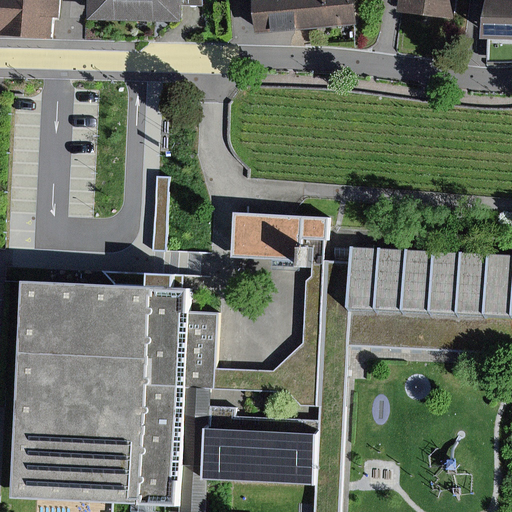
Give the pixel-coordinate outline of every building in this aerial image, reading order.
[(4,0),(2,35),(53,37),(54,19),(60,19),(60,0),(4,0)] [(90,0),(90,18),(181,22),(181,0),(90,0)] [(263,0),(265,27),(365,21),(363,0),(263,0)] [(404,0),(403,13),(452,19),(454,0),(404,0)] [(511,0),(503,0),(503,39),(511,39),(511,0)] [(357,260),(332,258),(332,243),(318,243),(319,236),(336,237),(337,213),(244,209),(242,254),(324,257),(323,273),(314,278),(312,337),(277,364),(246,364),(226,363),(225,385),(245,385),(293,387),(308,401),(324,402),(323,419),(243,417),(243,405),(219,404),(216,464),(215,474),(332,482),(331,511),(348,511),(353,349),(511,353),(511,249),(358,245),(357,260)] [(194,285),(39,277),(29,492),(185,500),(187,462),(191,383),(220,385),(225,385),(226,363),(228,308),(193,307),(194,285)] [(191,383),(187,462),(205,463),(216,464),(219,404),(219,397),(220,385),(191,383)]
